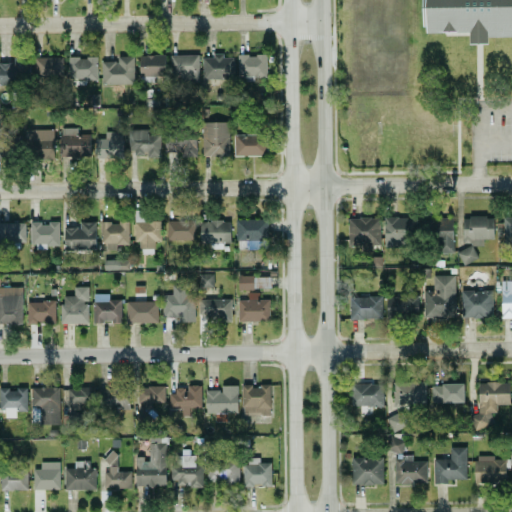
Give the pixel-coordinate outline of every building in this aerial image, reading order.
[(511,0),(425,0),(427,32),(468,31),(469,44),(488,43),(487,37),(511,36),(511,0)] [(202,79),(234,79),(234,57),(224,57),(224,53),(212,53),(212,58),(203,57),(202,79)] [(198,54),(169,55),(170,75),(179,75),(179,81),(199,81),(198,54)] [(237,79),(254,79),(254,77),(266,77),(266,55),(238,54),(237,79)] [(139,55),(140,82),(155,81),(155,76),(165,75),(165,55),(139,55)] [(62,56),(34,57),(35,80),(63,79),(62,56)] [(97,79),(97,57),(69,56),(68,79),(97,79)] [(101,61),(102,84),(134,84),(133,56),(117,56),(117,61),(101,61)] [(30,75),(29,57),(13,57),(13,62),(0,62),(0,84),(23,84),(23,75),(30,75)] [(202,122),(202,156),(229,156),(229,122),(202,122)] [(90,134),(78,134),(78,127),(60,128),(60,156),(90,156),(90,134)] [(128,156),(160,155),(160,143),(148,143),(148,128),(127,129),(128,156)] [(53,129),(28,129),(28,156),(53,156),(53,129)] [(123,131),(105,131),(105,138),(95,138),(95,157),(123,157),(123,131)] [(21,136),(0,134),(0,156),(20,158),(21,136)] [(267,155),(266,134),(234,134),(234,156),(267,155)] [(196,139),(165,138),(165,152),(181,152),(181,157),(196,157),(196,139)] [(511,215),(502,216),(503,245),(511,245),(511,215)] [(383,217),(384,247),(408,246),(407,216),(383,217)] [(462,244),(483,244),(483,238),(493,238),(493,216),(462,216),(462,244)] [(348,218),(348,245),(361,245),(361,251),(372,250),(372,245),(380,244),(379,217),(348,218)] [(453,252),(452,217),(423,218),(423,234),(434,233),(434,253),(453,252)] [(236,219),(236,249),(261,249),(261,234),(267,234),(267,219),(236,219)] [(167,220),(166,240),(195,240),(195,221),(167,220)] [(200,221),(200,243),(230,242),(230,220),(200,221)] [(64,249),(95,250),(95,222),(79,221),(79,227),(64,227),(64,249)] [(129,221),(100,222),(100,245),(114,244),(129,244),(129,221)] [(134,221),(134,241),(139,242),(139,253),(154,253),(154,241),(161,241),(161,221),(134,221)] [(25,222),(0,222),(0,248),(19,248),(19,241),(26,241),(25,222)] [(30,244),(59,244),(59,222),(30,222),(30,244)] [(104,270),(126,269),(126,260),(103,261),(104,270)] [(213,273),(199,273),(198,287),(213,287),(213,273)] [(455,317),(455,275),(433,275),(433,290),(423,290),(423,316),(455,317)] [(270,276),(237,276),(237,288),(270,289),(270,276)] [(501,317),(511,316),(511,280),(501,280),(501,317)] [(195,321),(194,294),(188,294),(187,284),(171,285),(171,293),(162,294),(162,317),(178,317),(178,321),(195,321)] [(61,323),(89,323),(88,286),(74,287),(74,295),(61,296),(61,323)] [(22,287),(0,287),(0,323),(22,324),(22,287)] [(460,290),(461,317),(493,317),(492,290),(460,290)] [(157,301),(144,301),(144,292),(133,293),(133,302),(126,302),(127,323),(157,322),(157,301)] [(237,299),(238,322),(270,320),(269,299),(259,299),(258,292),(247,292),(247,299),(237,299)] [(122,322),(122,299),(109,299),(109,293),(93,293),(93,322),(122,322)] [(350,319),(382,318),(381,295),(349,296),(350,319)] [(386,295),(387,315),(418,315),(418,295),(386,295)] [(198,318),(230,319),(231,299),(199,298),(198,318)] [(55,323),(56,301),(27,300),(27,323),(55,323)] [(425,403),(425,381),(393,381),(393,408),(405,408),(405,404),(425,403)] [(478,414),(471,414),(471,427),(492,426),(492,412),(497,412),(497,404),(509,404),(509,382),(478,382),(478,414)] [(350,405),(383,406),(383,384),(351,383),(350,405)] [(432,402),(464,402),(464,383),(431,384),(432,402)] [(270,414),(270,384),(241,385),(242,415),(270,414)] [(164,385),(139,386),(139,409),(151,409),(151,403),(164,403),(164,385)] [(201,385),(187,385),(187,389),(169,390),(169,408),(181,408),(181,416),(190,415),(190,408),(201,408),(201,385)] [(237,385),(221,385),(221,390),(205,390),(206,413),(238,412),(237,385)] [(129,411),(129,386),(103,387),(103,412),(129,411)] [(59,387),(31,387),(31,424),(59,424),(59,387)] [(68,387),(67,410),(81,410),(81,403),(94,403),(94,388),(68,387)] [(0,388),(0,409),(4,409),(5,417),(16,417),(15,410),(27,410),(27,388),(0,388)] [(392,432),(408,425),(402,411),(386,417),(392,432)] [(405,441),(390,436),(385,449),(400,454),(405,441)] [(135,486),(166,486),(166,438),(149,438),(149,458),(135,458),(135,486)] [(466,479),(466,446),(449,446),(449,458),(432,458),(433,483),(448,483),(447,479),(466,479)] [(103,472),(104,489),(131,488),(131,471),(117,471),(117,452),(107,452),(107,471),(103,472)] [(202,486),(202,464),(194,464),(194,455),(171,455),(172,486),(202,486)] [(474,456),(475,482),(506,481),(505,459),(494,459),(493,455),(474,456)] [(244,486),(271,486),(271,463),(259,463),(259,458),(244,457),(244,486)] [(382,484),(383,457),(351,457),(351,484),(382,484)] [(239,459),(207,458),(206,482),(238,483),(239,459)] [(394,483),(427,483),(426,460),(394,460),(394,483)] [(59,461),(40,461),(40,469),(33,469),(33,489),(60,489),(59,461)] [(96,489),(96,467),(89,467),(89,461),(74,461),(74,468),(64,468),(65,490),(96,489)] [(28,489),(27,468),(0,469),(1,490),(28,489)]
